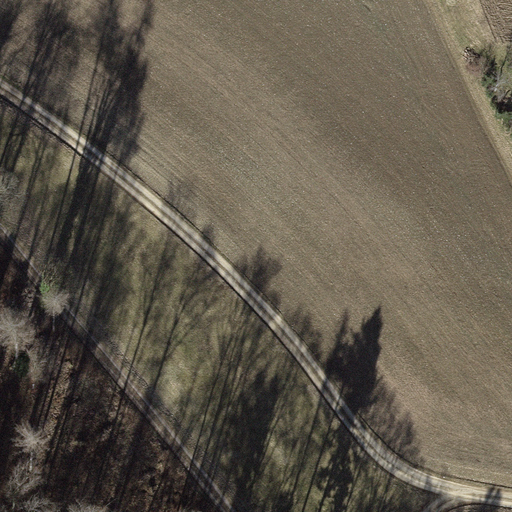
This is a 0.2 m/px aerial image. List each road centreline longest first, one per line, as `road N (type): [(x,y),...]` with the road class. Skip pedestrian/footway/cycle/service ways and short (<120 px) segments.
road 1 (track): [(451,493),(381,456),(273,317),(180,220),(0,87)]
road 2 (track): [(228,511),(90,328),(0,225)]
